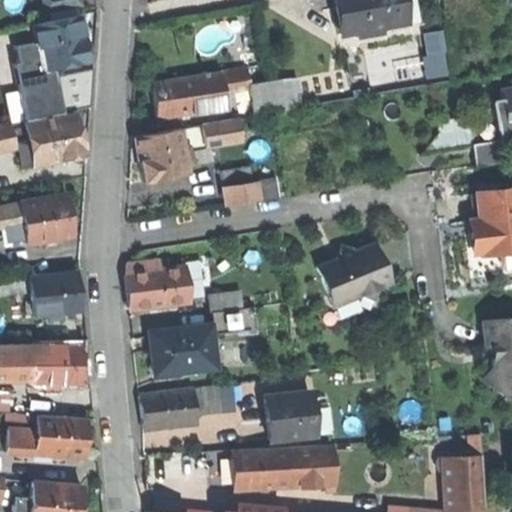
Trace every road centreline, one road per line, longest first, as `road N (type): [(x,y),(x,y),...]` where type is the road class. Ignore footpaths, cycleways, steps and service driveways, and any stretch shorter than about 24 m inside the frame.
road 1 (residential): [(106,243),(419,193),(429,286)]
road 2 (residential): [(122,511),(106,243)]
road 3 (residential): [(106,243),(118,0)]
